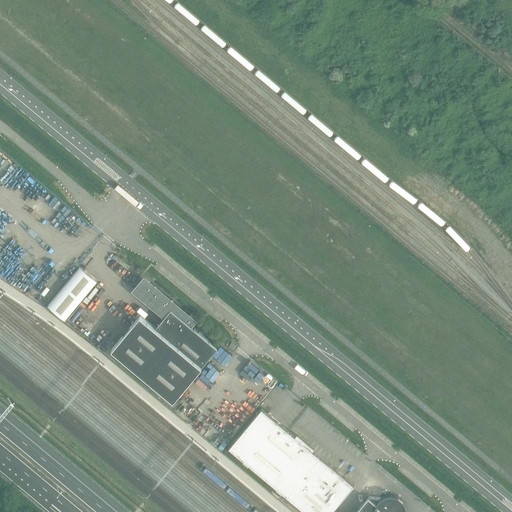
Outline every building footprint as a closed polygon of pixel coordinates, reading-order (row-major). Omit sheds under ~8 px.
[(18,164),(0,185),(0,188),(37,219),(56,196),(18,164)] [(79,268),(47,307),(65,321),(96,282),(79,268)] [(194,321),(144,279),(134,290),(165,316),(168,313),(187,329),(190,325),(194,321)] [(168,313),(165,316),(156,328),(140,315),(112,349),(174,401),(217,348),(190,325),(187,329),(168,313)] [(225,348),(219,357),(226,362),(229,357),(228,357),(231,353),(225,348)] [(239,370),(247,378),(258,367),(250,359),(239,370)] [(331,511),(354,485),(312,450),(314,448),(297,434),(295,436),(288,430),(262,408),(229,448),(305,511),(331,511)] [(355,511),(405,511),(406,510),(406,507),(405,505),(404,502),(402,500),(401,498),(398,497),(396,496),(393,495),(391,495),(388,495),(386,495),(383,497),(381,498),(379,500),(378,502),(373,501),(368,497),(355,511)]
